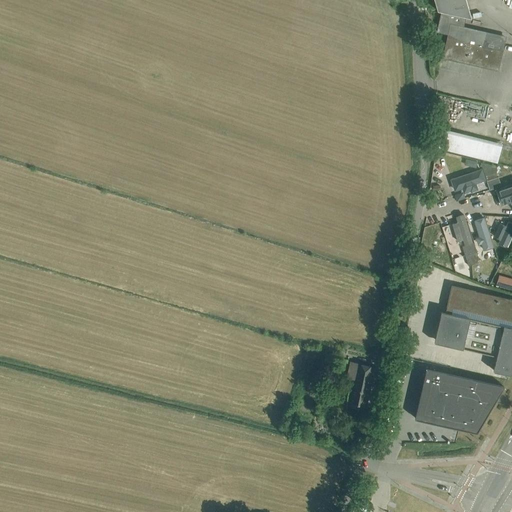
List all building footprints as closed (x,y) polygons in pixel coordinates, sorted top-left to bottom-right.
[(443,57),(462,61),(469,28),(462,27),(464,16),(471,18),(466,0),(434,0),(437,10),(441,11),(437,31),(449,34),(443,57)] [(511,54),(511,24),(491,12),(466,55),(500,75),(511,54)] [(502,145),(442,131),(438,147),(498,162),(502,145)] [(457,194),(485,185),(481,172),(453,181),(457,194)] [(498,177),(492,178),(486,180),(489,190),(501,186),(498,177)] [(511,185),(492,192),(496,205),(506,202),(507,204),(511,201),(511,185)] [(472,242),(464,216),(457,219),(464,244),(472,242)] [(483,217),(474,220),(479,236),(476,237),(478,244),(482,243),(484,249),(492,246),(483,217)] [(500,222),(494,236),(499,238),(497,243),(507,247),(511,235),(511,221),(507,220),(505,224),(500,222)] [(468,244),(462,246),(465,255),(477,251),(474,242),(468,244)] [(447,243),(440,245),(443,255),(450,252),(447,243)] [(477,251),(465,255),(468,265),(474,263),(480,261),(477,251)] [(511,289),(511,288),(511,277),(499,274),(496,285),(511,289)] [(441,311),(434,341),(497,355),(493,370),(494,370),(510,374),(511,370),(511,298),(497,295),(460,287),(451,285),(445,312),(441,311)] [(372,366),(363,364),(351,361),(349,370),(359,372),(355,388),(352,387),(351,390),(353,391),(351,402),(364,405),(372,366)] [(503,386),(503,385),(426,368),(415,418),(476,432),(477,432),(503,386)]
